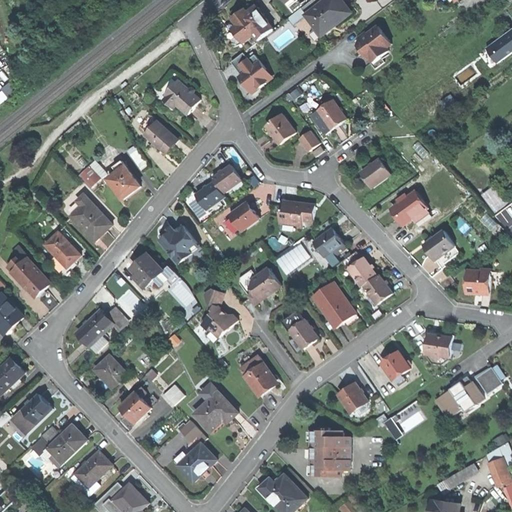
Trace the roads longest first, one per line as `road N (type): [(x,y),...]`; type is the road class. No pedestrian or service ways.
road 1 (residential): [(187,511),(38,345),(230,123)]
road 2 (residential): [(427,298),(306,386),(210,511)]
road 3 (residential): [(315,179),(325,180),(423,282),(427,298)]
road 4 (track): [(102,92),(47,139),(0,208)]
road 5 (unknown): [(348,39),(230,123)]
